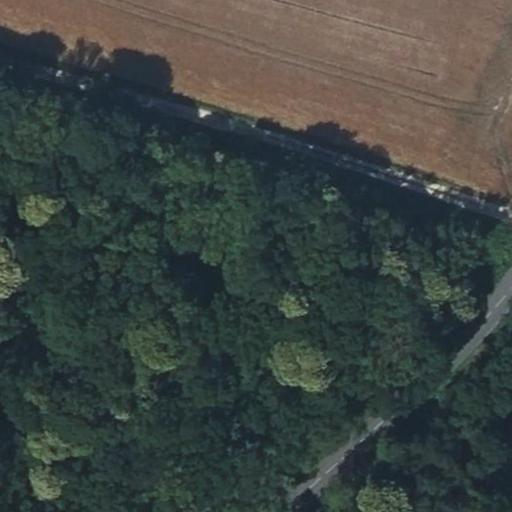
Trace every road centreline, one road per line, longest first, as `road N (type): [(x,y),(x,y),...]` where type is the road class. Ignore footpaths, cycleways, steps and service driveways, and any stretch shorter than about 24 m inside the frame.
road 1 (track): [(511,217),(0,70)]
road 2 (tertiary): [(511,286),(486,318),(260,511)]
